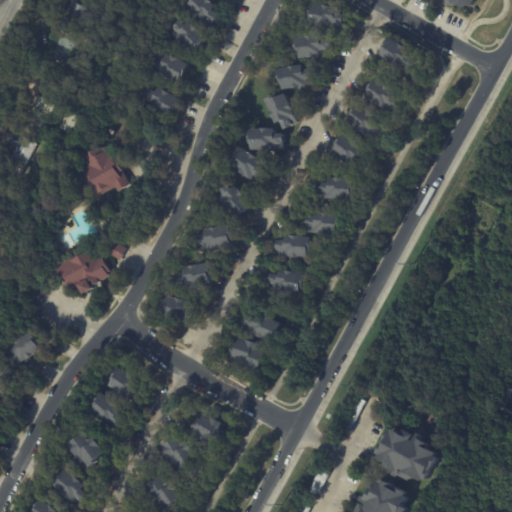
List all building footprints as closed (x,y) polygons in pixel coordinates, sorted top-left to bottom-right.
[(75,2),(76,0),(91,0),(95,2),(92,7),(94,8),(87,20),(75,13),(75,14),(70,11),(75,2)] [(220,21),(218,24),(217,23),(217,24),(215,22),(211,26),(190,8),(193,5),(192,3),(194,0),(213,0),(222,7),(218,11),(224,17),(220,21)] [(481,0),(479,7),(472,4),(470,8),(458,3),(456,8),(448,5),(449,0),(481,0)] [(319,2),(331,5),(331,4),(339,5),(338,6),(344,7),(343,13),(351,14),(349,23),(348,23),(348,24),(341,23),(341,28),(316,24),(317,18),(316,17),(319,2)] [(88,33),(72,64),(70,63),(67,70),(58,65),(61,60),(55,57),(65,38),(60,36),(67,22),(88,33)] [(193,24),(213,41),(205,51),(203,49),(198,55),(173,34),(183,22),(190,28),(193,24)] [(340,48),(338,48),(338,49),(336,50),(337,55),(308,59),(308,54),(307,55),(306,51),(302,51),(301,40),(305,40),(304,38),(329,35),(329,40),(338,39),(340,48)] [(404,66),(386,55),(390,49),(388,47),(396,35),(418,50),(415,55),(422,59),(413,72),(404,66)] [(178,55),(196,62),(193,72),(192,72),(188,82),(169,74),(168,77),(160,74),(161,71),(155,69),(161,54),(170,57),(171,53),(178,55)] [(306,88),(300,90),(299,88),(291,90),(290,84),(288,84),(288,82),(285,82),(283,72),(287,71),(287,70),(306,66),(312,65),(313,71),(321,69),(322,77),(321,77),(321,79),(319,79),(320,84),(308,87),(308,88),(306,88)] [(382,77),(404,91),(401,96),(408,100),(399,114),(372,96),(376,90),(374,89),(382,77)] [(167,112),(145,102),(152,87),(160,91),(162,87),(185,98),(179,111),(177,110),(174,116),(167,112)] [(55,102),(57,99),(60,101),(58,104),(60,105),(40,138),(23,127),(43,95),(55,102)] [(297,108),(299,111),(298,111),(300,118),(299,119),(301,124),(297,125),(296,128),(289,131),(286,122),(281,124),(279,119),(278,120),(275,112),(275,111),(271,101),(285,96),(285,97),(291,95),(294,103),(295,102),(297,108)] [(386,118),(383,122),(390,127),(379,140),(355,120),(359,115),(357,113),(366,102),(386,118)] [(289,147),(289,150),(259,151),(259,144),(257,144),(257,130),(269,129),(277,129),(278,129),(283,129),(283,134),(292,134),(292,143),(291,143),(291,144),(289,144),(289,147)] [(370,150),(366,153),(373,159),(363,171),(339,152),(343,146),(341,145),(350,134),(370,150)] [(40,144),(23,177),(1,165),(7,154),(15,158),(26,136),(40,144)] [(125,163),(130,171),(128,172),(135,185),(123,192),(120,187),(100,198),(94,188),(93,189),(83,171),(94,165),(89,157),(107,147),(108,149),(112,146),(117,156),(118,155),(123,164),(125,163)] [(250,175),(235,165),(239,161),(237,159),(246,146),(267,161),(264,166),(272,171),(266,179),(262,177),(259,182),(250,175)] [(45,176),(52,180),(47,188),(41,184),(45,176)] [(363,180),(362,194),(360,194),(360,201),(328,199),(328,194),(327,194),(327,183),(336,184),(336,178),(363,180)] [(261,206),(245,220),(227,198),(231,195),(226,190),(234,183),(240,190),(244,186),(248,190),(254,197),(253,197),(261,206)] [(349,215),(348,225),(346,224),(345,236),(309,233),(309,225),(311,225),(312,217),(322,218),(322,212),(349,215)] [(242,235),(242,240),(240,241),(241,248),(214,251),(213,246),(206,247),(204,237),(214,236),(213,230),(241,227),(242,235)] [(323,238),(322,246),(321,246),(320,252),(319,252),(318,259),(300,258),(300,259),(292,258),(292,257),(285,256),(285,249),(286,249),(287,241),(295,242),(296,236),(323,238)] [(129,248),(132,249),(125,261),(113,254),(120,243),(129,248)] [(108,258),(115,272),(113,274),(114,277),(104,283),(105,285),(99,288),(101,291),(91,297),(86,288),(78,293),(77,290),(73,293),(60,268),(72,262),(71,261),(96,248),(103,261),(108,258)] [(219,279),(220,285),(193,289),(193,283),(185,284),(184,276),(192,274),(191,268),(218,264),(220,276),(219,276),(219,279)] [(312,275),(309,289),(306,288),(305,295),(281,291),(281,288),(279,288),(279,286),(274,285),(276,274),(284,275),(285,270),(312,275)] [(198,324),(198,325),(170,316),(171,310),(170,309),(174,296),(185,299),(200,303),(198,308),(204,310),(202,319),(200,318),(198,324)] [(294,325),(290,335),(287,334),(283,343),(277,341),(276,341),(265,337),(266,336),(254,332),(256,327),(253,326),(257,316),(266,319),(267,315),(294,325)] [(34,362),(23,369),(15,356),(22,351),(20,347),(41,332),(52,349),(34,362)] [(269,372),(251,366),(251,368),(232,362),(234,357),(240,359),(244,345),(248,346),(250,339),(268,345),(266,351),(275,353),(269,372)] [(124,367),(147,381),(144,386),(149,389),(144,397),(140,394),(137,399),(115,385),(118,380),(116,379),(124,367)] [(17,399),(17,401),(12,401),(12,405),(0,405),(0,373),(17,373),(17,399)] [(109,392),(129,409),(125,413),(132,418),(125,427),(122,424),(119,429),(96,409),(100,405),(99,403),(109,392)] [(366,402),(348,435),(339,430),(357,397),(366,402)] [(412,407),(408,416),(402,413),(406,405),(412,407)] [(225,449),(209,441),(208,443),(192,435),(195,429),(199,431),(206,419),(208,420),(212,414),(230,424),(227,429),(234,433),(225,449)] [(415,440),(415,441),(420,432),(426,435),(423,440),(431,444),(429,449),(437,454),(436,456),(439,457),(426,480),(423,479),(422,482),(413,477),(411,481),(402,476),(405,470),(403,469),(399,477),(395,474),(396,472),(386,466),(388,462),(380,457),(382,454),(378,452),(390,429),(394,431),(395,429),(404,433),(406,428),(416,434),(413,439),(415,440)] [(87,468),(80,457),(82,456),(75,444),(91,434),(95,441),(100,438),(112,454),(106,458),(108,461),(90,472),(87,468)] [(189,444),(194,441),(201,452),(199,453),(204,460),(198,464),(199,466),(181,477),(177,470),(180,468),(176,461),(175,461),(171,453),(171,452),(168,446),(178,440),(178,441),(185,437),(189,444)] [(321,470),(329,474),(317,497),(308,492),(320,469),(321,470)] [(96,488),(92,492),(99,498),(93,505),(89,502),(85,507),(64,489),(68,483),(66,482),(75,471),(96,488)] [(169,477),(173,485),(179,482),(188,499),(183,502),(184,505),(170,511),(163,511),(162,509),(165,507),(161,501),(160,502),(156,493),(153,487),(158,483),(159,485),(165,481),(165,480),(169,477)] [(407,494),(405,497),(407,498),(402,508),(407,510),(405,511),(357,511),(361,505),(366,508),(368,506),(364,504),(364,502),(361,501),(363,496),(366,497),(371,488),(375,491),(379,482),(382,484),(384,482),(407,494)] [(42,511),(51,501),(64,511),(42,511)] [(296,511),(307,511),(310,507),(301,503),(296,511)]
